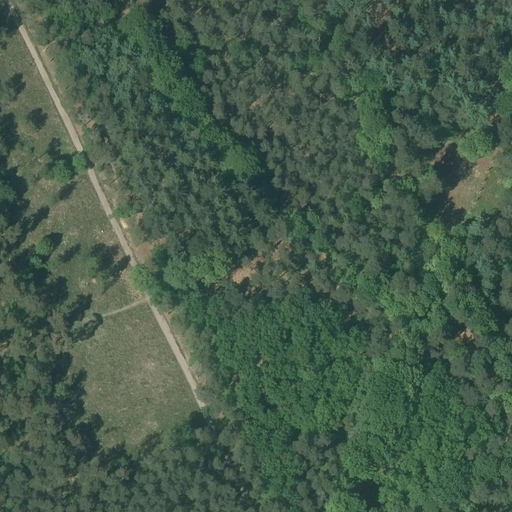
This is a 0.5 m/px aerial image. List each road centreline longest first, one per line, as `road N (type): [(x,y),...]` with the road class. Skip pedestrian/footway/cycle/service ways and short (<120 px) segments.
road 1 (track): [(254,511),(6,0)]
road 2 (track): [(511,98),(344,511)]
road 3 (track): [(28,0),(164,289)]
road 4 (track): [(404,189),(164,289)]
road 5 (track): [(164,289),(269,511)]
road 6 (track): [(511,401),(404,189)]
